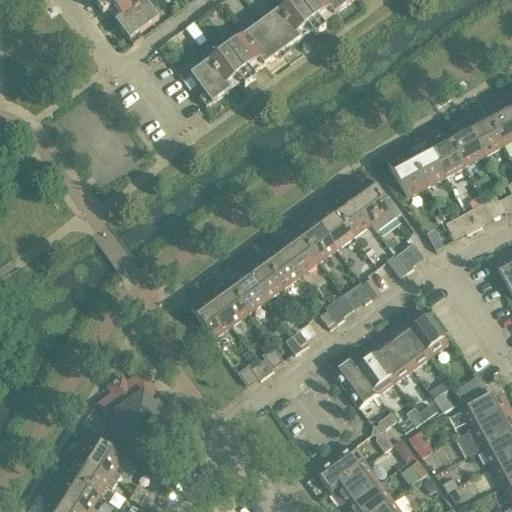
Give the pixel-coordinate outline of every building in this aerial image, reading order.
[(142,0),(97,0),(107,13),(112,8),(120,19),(115,24),(132,48),(142,41),(139,36),(158,22),(142,0)] [(282,56),(323,26),(318,20),(329,12),(334,18),(358,0),(357,0),(297,0),(260,27),(282,56)] [(260,27),(190,78),(205,97),(199,101),(207,111),(231,93),(227,88),(238,79),(242,85),(253,77),(264,69),(282,56),(260,27)] [(191,29),(185,33),(197,49),(202,44),(191,29)] [(511,94),(500,101),(511,122),(511,94)] [(511,144),(511,122),(500,101),(485,109),(488,114),(484,116),(502,150),(511,144)] [(476,113),(462,121),(483,160),(502,150),(484,116),(479,119),(476,113)] [(450,134),(446,136),(464,170),(483,160),(462,121),(447,129),(450,134)] [(464,170),(446,136),(441,139),(438,134),(423,142),(445,181),(464,170)] [(412,155),(407,157),(425,191),(445,181),(423,142),(409,150),(412,155)] [(425,191),(407,157),(403,160),(400,154),(385,163),(406,202),(425,191)] [(388,201),(382,205),(366,184),(361,187),(358,182),(345,191),(371,227),(377,235),(400,218),(388,201)] [(334,207),(331,209),(353,240),(371,227),(345,191),(331,202),(334,207)] [(469,207),(473,215),(484,209),(480,201),(469,207)] [(511,214),(511,212),(506,201),(498,205),(505,218),(511,214)] [(323,208),(310,217),(336,253),(353,240),(331,209),(326,213),(323,208)] [(466,219),(474,235),(482,231),(473,215),(466,219)] [(336,253),(310,217),(296,227),(300,232),(296,235),(318,266),(336,253)] [(474,235),(466,219),(458,223),(467,239),(474,235)] [(288,233),(274,243),(301,279),(318,266),(296,235),(291,238),(288,233)] [(444,251),(435,233),(426,237),(436,255),(444,251)] [(265,258),(260,261),(283,291),(301,279),(274,243),(261,253),(265,258)] [(511,255),(500,262),(503,267),(497,270),(511,297),(511,255)] [(398,265),(407,276),(413,272),(412,270),(413,269),(404,257),(396,262),(398,265)] [(283,291),(260,261),(256,264),(253,259),(240,268),(266,304),(283,291)] [(407,276),(398,265),(391,270),(400,282),(407,277),(406,277),(407,276)] [(266,304),(240,268),(226,278),(230,283),(225,286),(248,317),(266,304)] [(218,284),(205,294),(230,330),(248,317),(225,286),(221,289),(218,284)] [(364,290),(371,300),(378,295),(371,285),(364,290)] [(353,291),(364,306),(365,307),(372,302),(360,286),(353,291)] [(230,330),(205,294),(191,304),(195,309),(190,312),(212,343),(230,330)] [(327,314),(335,324),(337,328),(344,322),(335,309),(331,311),(329,308),(325,311),(327,314)] [(270,313),(276,320),(280,317),(274,310),(270,313)] [(407,330),(429,361),(447,347),(421,312),(407,322),(411,327),(407,330)] [(335,324),(327,314),(320,319),(327,330),(335,324)] [(429,361),(407,330),(402,333),(399,328),(386,338),(412,373),(429,361)] [(291,338),(301,352),(308,347),(298,333),(291,338)] [(301,352),(291,338),(284,344),(294,357),(301,352)] [(376,352),(372,355),(394,386),(412,373),(386,338),(372,348),(376,352)] [(272,352),(264,359),(272,370),(281,364),(272,352)] [(394,386),(372,355),(368,359),(364,354),(351,363),(364,381),(377,399),(394,386)] [(265,362),(258,367),(266,377),(273,372),(265,362)] [(364,381),(351,363),(332,377),(345,395),(364,381)] [(258,367),(251,372),(259,383),(266,377),(258,367)] [(251,373),(248,368),(237,376),(247,391),(259,383),(251,373)] [(160,401),(160,400),(141,375),(126,386),(122,380),(107,390),(112,396),(97,407),(134,457),(178,425),(167,411),(168,407),(164,402),(160,401)] [(487,392),(477,379),(454,396),(462,405),(487,392)] [(364,381),(345,395),(359,413),(377,399),(364,381)] [(471,434),(510,413),(502,399),(497,401),(494,396),(460,414),(471,434)] [(452,411),(441,397),(434,403),(444,416),(452,411)] [(418,417),(424,425),(437,416),(431,408),(418,417)] [(424,425),(418,417),(414,412),(406,418),(416,431),(424,425)] [(511,417),(510,413),(471,434),(481,453),(511,436),(511,417)] [(391,416),(380,426),(378,432),(386,433),(396,424),(391,416)] [(419,434),(408,441),(422,462),(433,455),(419,434)] [(511,436),(481,453),(492,472),(511,461),(511,436)] [(385,438),(377,438),(375,444),(385,456),(393,450),(385,438)] [(82,444),(73,458),(110,481),(117,486),(121,479),(115,475),(123,462),(90,442),(87,447),(82,444)] [(352,450),(334,463),(348,482),(366,469),(352,450)] [(401,462),(406,469),(414,462),(409,456),(401,462)] [(70,475),(67,479),(99,499),(106,488),(113,492),(117,486),(115,485),(73,458),(64,472),(70,475)] [(511,461),(492,472),(502,491),(511,485),(511,461)] [(348,482),(334,463),(317,476),(330,494),(348,482)] [(426,480),(416,466),(410,471),(420,485),(426,480)] [(366,469),(348,482),(330,494),(340,508),(345,504),(348,509),(378,486),(366,469)] [(59,480),(50,495),(77,511),(92,511),(91,511),(99,499),(67,479),(64,483),(59,480)] [(437,494),(429,483),(423,488),(430,498),(437,494)] [(452,483),(442,488),(447,497),(457,492),(452,483)] [(511,485),(502,491),(511,509),(511,485)] [(378,486),(348,509),(350,511),(379,511),(391,504),(378,486)] [(138,488),(133,496),(143,502),(148,494),(138,488)] [(77,511),(50,495),(41,508),(46,511),(77,511)] [(455,495),(449,499),(455,508),(461,504),(455,495)] [(133,496),(129,502),(139,509),(143,502),(133,496)]
